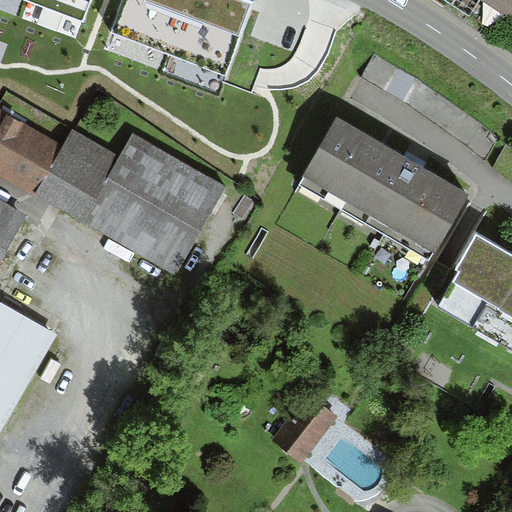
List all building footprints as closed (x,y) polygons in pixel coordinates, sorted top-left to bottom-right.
[(0,0),(0,10),(77,38),(91,0),(0,0)] [(252,0),(124,0),(106,51),(222,93),(255,1),(252,0)] [(511,0),(429,0),(431,1),(431,0),(482,0),(472,16),(497,33),(508,16),(511,18),(511,0)] [(373,56),(363,78),(404,103),(483,161),(495,137),(416,78),(373,56)] [(0,178),(38,200),(71,143),(0,102),(0,178)] [(415,160),(340,118),(301,186),(438,262),(476,194),(415,160)] [(132,136),(120,158),(74,131),(71,143),(38,200),(175,274),(224,188),(132,136)] [(0,202),(0,262),(26,217),(0,202)] [(511,257),(478,237),(459,269),(464,272),(458,281),(507,309),(506,312),(511,315),(511,257)] [(0,439),(58,338),(0,304),(0,439)] [(268,444),(298,468),(336,421),(305,397),(268,444)]
